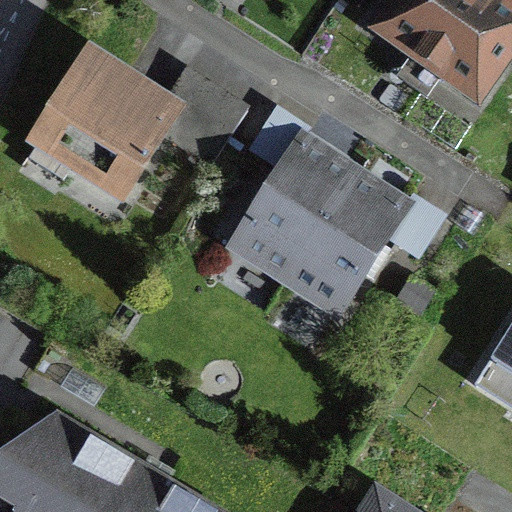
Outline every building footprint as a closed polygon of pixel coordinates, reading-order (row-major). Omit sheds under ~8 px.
[(511,49),(511,17),(487,0),(401,0),(377,34),(474,102),(511,49)] [(160,111),(87,64),(36,145),(117,197),(157,134),(210,168),(244,115),(182,76),(160,111)] [(234,248),(285,280),(295,287),(290,295),(320,314),(325,306),(336,313),(400,213),(377,198),(349,180),(325,164),(299,148),(280,177),(279,179),(276,183),(268,177),(249,207),(257,213),(234,248)] [(511,329),(492,360),(511,373),(511,329)] [(0,498),(21,511),(20,511),(196,511),(55,427),(42,450),(28,441),(20,454),(15,451),(0,475),(0,480),(3,482),(0,487),(0,498)] [(403,511),(378,496),(368,511),(403,511)]
